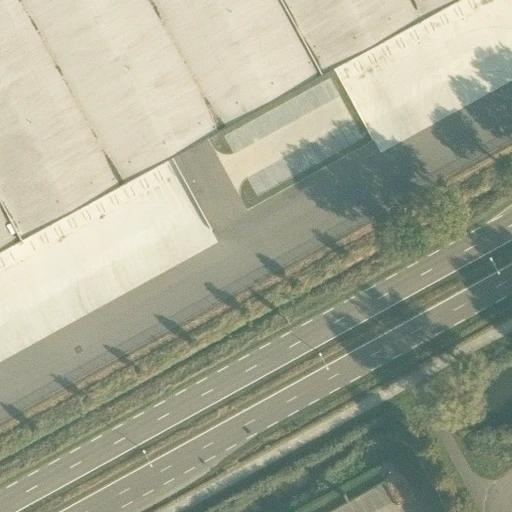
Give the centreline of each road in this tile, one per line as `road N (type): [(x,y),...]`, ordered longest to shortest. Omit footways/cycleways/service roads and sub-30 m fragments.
road 1 (primary): [(511,223),(0,505)]
road 2 (primary): [(87,511),(511,279)]
